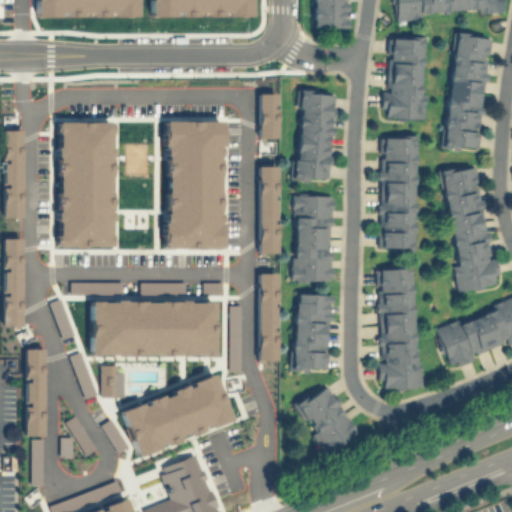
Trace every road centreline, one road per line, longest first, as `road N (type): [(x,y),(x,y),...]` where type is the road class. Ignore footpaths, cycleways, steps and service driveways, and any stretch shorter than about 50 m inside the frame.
road 1 (tertiary): [(0,55),(280,46)]
road 2 (secondary): [(365,511),(511,452)]
road 3 (secondary): [(511,423),(379,478)]
